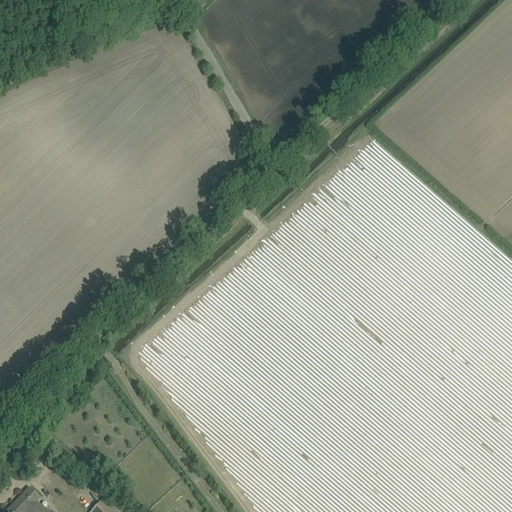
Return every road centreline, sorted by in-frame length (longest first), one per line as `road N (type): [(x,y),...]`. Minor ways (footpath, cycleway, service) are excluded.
road 1 (unclassified): [(0,456),(288,175),(182,0)]
road 2 (track): [(462,0),(288,175)]
